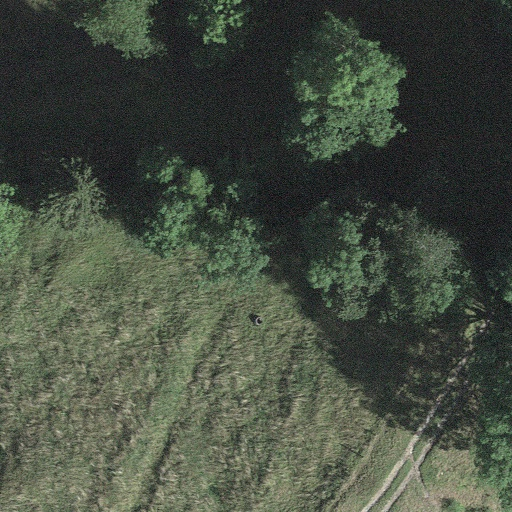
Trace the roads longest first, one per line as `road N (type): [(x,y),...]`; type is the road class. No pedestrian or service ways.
road 1 (track): [(369,511),(511,321)]
road 2 (track): [(130,511),(221,292)]
